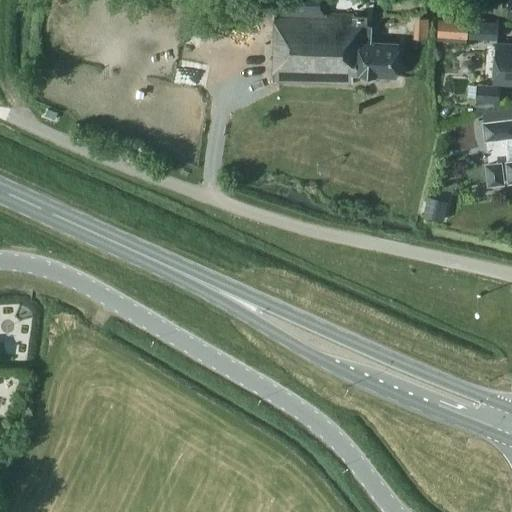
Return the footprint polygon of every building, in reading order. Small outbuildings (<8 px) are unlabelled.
[(362,74),(365,80),(372,80),(377,75),(398,76),(400,43),(378,42),(379,26),(368,25),(368,16),(364,15),(328,14),(328,0),(271,0),(267,79),(352,84),(353,74),(362,74)] [(190,8),(186,28),(204,32),(208,12),(195,9),(190,8)] [(499,22),(440,19),(438,40),(467,41),(467,38),(498,40),(499,22)] [(494,43),(493,79),(498,79),(511,79),(511,44),(500,43),(494,43)] [(501,85),(478,83),(476,99),(477,99),(476,114),(499,108),(501,85)] [(511,106),(483,112),(484,122),(511,118),(511,106)] [(511,118),(484,122),(483,122),(484,138),(511,134),(511,160),(506,162),(509,180),(511,179),(511,118)] [(427,201),(424,216),(444,220),(447,206),(427,201)]
